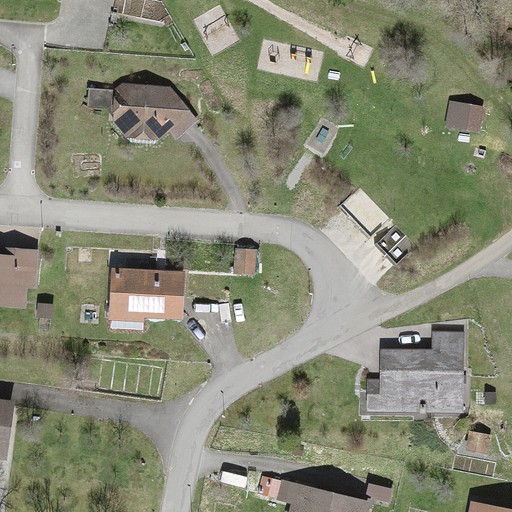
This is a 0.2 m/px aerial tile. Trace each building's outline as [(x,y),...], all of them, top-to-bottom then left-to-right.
[(176,89),(113,88),(112,124),(128,134),(137,136),(175,137),(192,122),(176,89)] [(482,107),(451,103),(447,126),(479,131),(482,107)] [(234,249),(234,271),(254,272),(254,249),(234,249)] [(0,303),(22,305),(23,281),(32,282),(33,252),(12,251),(12,258),(0,257),(0,303)] [(179,273),(112,269),(109,314),(176,318),(179,273)] [(367,380),(367,409),(466,410),(468,338),(433,338),(433,351),(377,351),(377,380),(367,380)] [(13,404),(0,401),(0,457),(5,458),(13,404)] [(364,511),(367,505),(283,484),(279,499),(292,502),(289,511),(364,511)] [(511,511),(471,503),(468,511),(511,511)]
